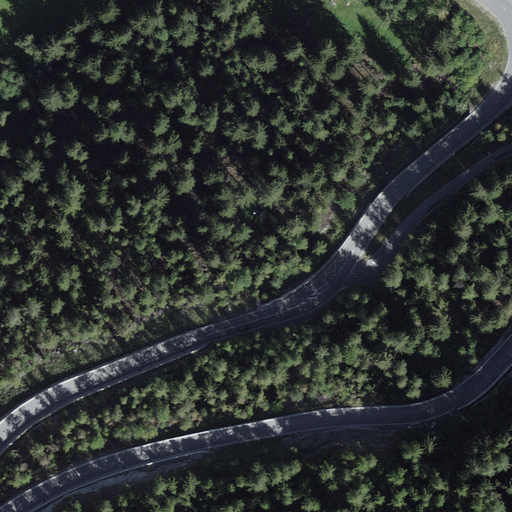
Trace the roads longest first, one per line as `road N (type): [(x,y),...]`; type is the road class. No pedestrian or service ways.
road 1 (tertiary): [(11,511),(96,466),(348,418),(432,414),(511,348)]
road 2 (tertiary): [(339,271),(258,320),(80,386),(0,441)]
road 3 (tertiary): [(511,80),(488,112),(381,206),(339,271)]
road 4 (unclassified): [(511,149),(415,214),(381,260),(361,272),(339,271)]
